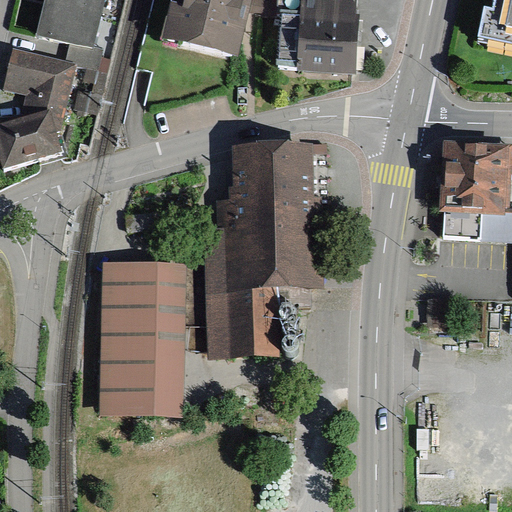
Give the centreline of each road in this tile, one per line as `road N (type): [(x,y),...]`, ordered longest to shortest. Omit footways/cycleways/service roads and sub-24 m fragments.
road 1 (secondary): [(377,511),(381,276),(407,118)]
road 2 (residential): [(50,188),(305,117),(407,118)]
road 3 (residential): [(23,511),(29,278)]
road 4 (secondary): [(407,118),(432,0)]
